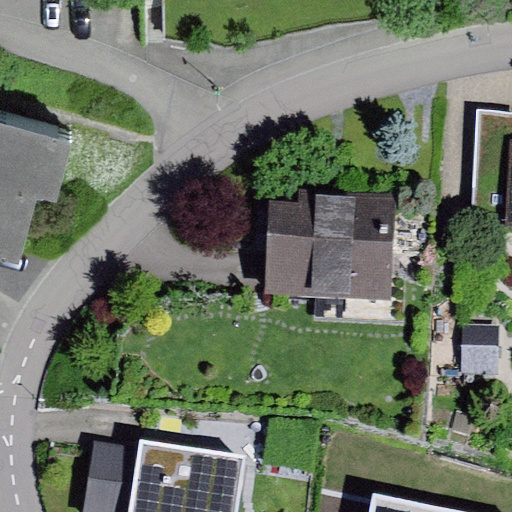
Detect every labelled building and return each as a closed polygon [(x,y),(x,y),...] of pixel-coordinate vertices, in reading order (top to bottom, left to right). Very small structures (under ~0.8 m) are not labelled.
[(509,222),(510,148),(511,113),(477,113),(475,221),(509,222)] [(55,136),(0,120),(0,254),(2,256),(21,191),(38,196),(55,136)] [(379,311),(386,203),(344,202),(343,213),(294,209),(293,217),(261,217),(256,304),(379,311)] [(501,328),(465,326),(463,372),(499,374),(501,328)] [(129,459),(87,453),(78,511),(234,511),(241,466),(130,450),(129,459)] [(374,511),(454,511),(378,495),(374,511)]
